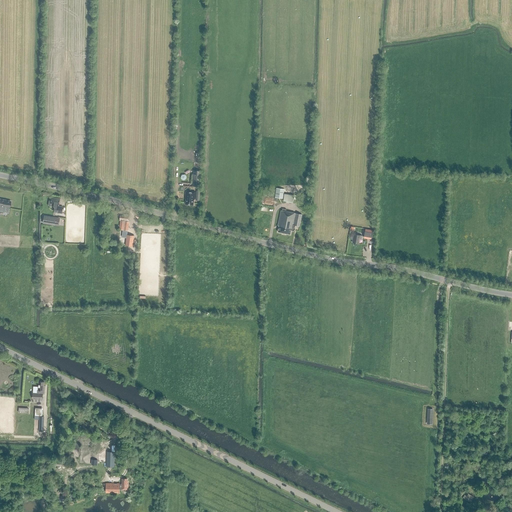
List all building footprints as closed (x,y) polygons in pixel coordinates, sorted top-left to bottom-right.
[(276,188),(275,198),(283,199),(284,189),(276,188)] [(185,205),(193,205),(193,200),(194,200),(195,192),(185,191),(185,199),(186,199),(185,205)] [(294,195),(284,194),(283,201),(293,202),(294,195)] [(51,197),(51,201),(49,201),(48,206),(55,207),(54,212),(62,213),(63,207),(58,206),(59,205),(60,199),(51,197)] [(0,206),(9,208),(11,201),(0,199),(0,206)] [(295,228),(294,227),(295,225),(299,226),(302,214),(286,211),(286,209),(282,209),(282,211),(281,210),(278,226),(279,226),(278,232),(290,235),(291,230),(294,231),(294,230),(295,230),(295,228)] [(122,237),(126,237),(127,237),(127,235),(127,231),(129,222),(130,215),(124,214),(124,216),(120,215),(119,221),(120,221),(119,230),(123,230),(122,237)] [(371,238),(373,230),(365,229),(364,237),(371,238)] [(352,243),(359,244),(359,238),(361,239),(362,236),(354,234),(352,243)] [(127,237),(126,237),(125,245),(132,246),(134,236),(127,235),(127,237)] [(32,393),(32,399),(32,402),(40,402),(40,400),(42,400),(42,393),(42,391),(44,391),(44,387),(44,382),(38,382),(38,387),(37,387),(37,393),(32,393)] [(127,479),(122,479),(122,484),(121,484),(121,485),(119,485),(119,484),(117,484),(115,484),(106,484),(106,491),(109,491),(109,493),(114,493),(115,492),(117,492),(117,493),(119,493),(119,489),(128,489),(128,482),(127,482),(127,479)] [(469,493),(468,495),(465,494),(463,497),(473,503),(476,497),(469,493)]
